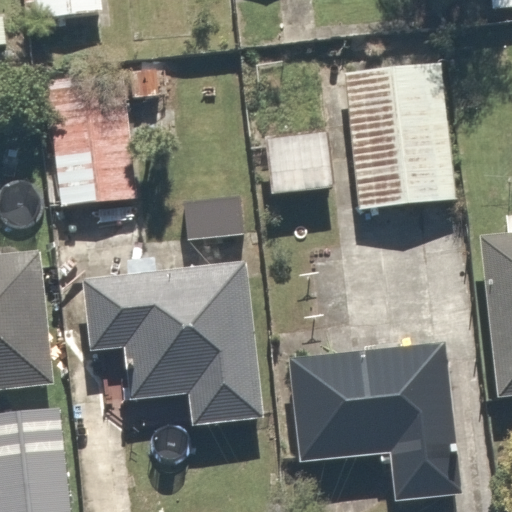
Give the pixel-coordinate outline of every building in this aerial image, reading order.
[(87,0),(18,0),(20,46),(89,43),(87,0)] [(336,232),(436,227),(430,106),(330,111),(336,232)] [(322,165),(255,167),(257,218),(324,216),(322,165)] [(511,267),(471,271),(483,429),(511,426),(511,267)] [(256,444),(234,283),(68,306),(78,381),(113,376),(121,433),(177,426),(181,455),(256,444)] [(54,291),(0,290),(0,427),(53,428),(54,291)] [(428,511),(432,372),(291,368),(288,486),(374,488),(373,511),(428,511)] [(60,511),(58,445),(0,447),(0,511),(60,511)]
